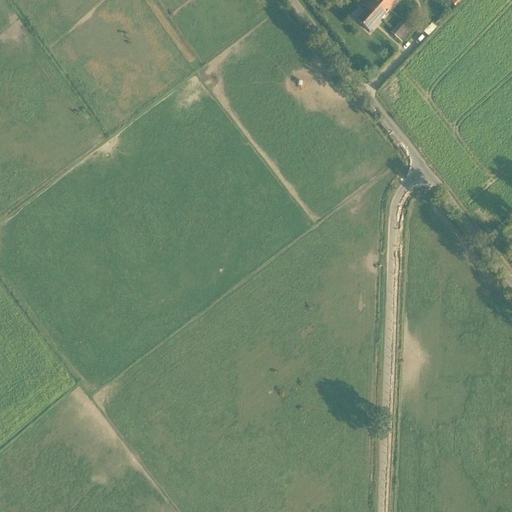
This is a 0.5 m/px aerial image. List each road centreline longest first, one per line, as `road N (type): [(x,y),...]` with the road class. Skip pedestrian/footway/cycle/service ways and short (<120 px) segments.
road 1 (unclassified): [(384,511),(394,234),(399,198),(419,156)]
road 2 (unclassified): [(419,156),(293,0)]
road 3 (unclassified): [(511,278),(419,156)]
